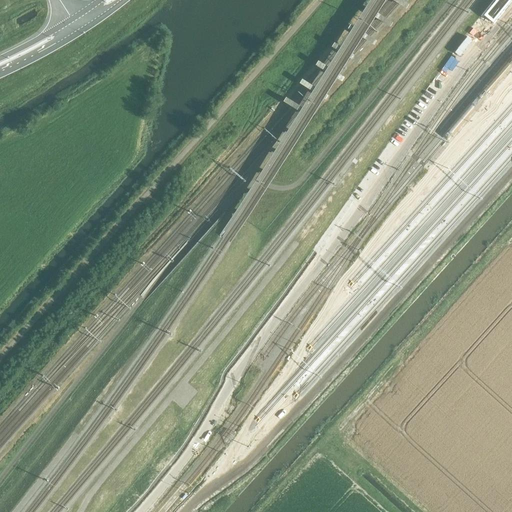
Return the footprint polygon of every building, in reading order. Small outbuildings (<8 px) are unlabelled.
[(386,0),(400,9),(403,11),(406,6),(404,5),(396,0),(386,0)] [(491,25),(511,0),(495,0),(481,17),(491,25)] [(385,27),(388,29),(391,24),(389,22),(375,14),(362,7),(359,12),(372,19),(385,27)] [(348,25),(344,30),(346,31),(358,39),(368,46),(370,47),(373,42),(372,41),(362,34),(350,26),(348,25)] [(352,64),(354,66),(358,60),(356,59),(349,55),(337,47),(331,43),(327,48),(333,52),(345,60),(352,64)] [(336,82),(338,83),(341,78),(340,77),(336,75),(324,67),(315,62),(311,67),(320,73),(333,80),(336,82)] [(299,80),(295,85),(300,88),(307,93),(320,101),(321,102),(325,98),(323,97),(323,96),(310,88),(304,84),(299,80)] [(309,120),(311,115),(298,107),(288,102),(282,99),(279,103),(285,106),(295,112),(308,119),(309,120)]
